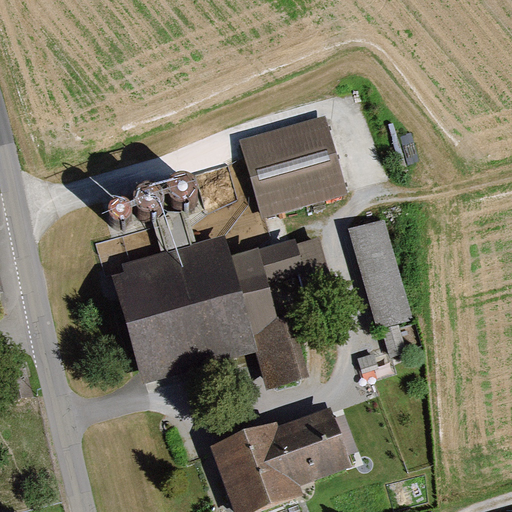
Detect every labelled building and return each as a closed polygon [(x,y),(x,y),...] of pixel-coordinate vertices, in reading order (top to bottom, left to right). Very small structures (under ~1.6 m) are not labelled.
[(244,146),(261,213),(342,193),(324,125),(244,146)] [(380,225),(351,234),(378,327),(408,319),(380,225)] [(111,276),(145,387),(257,353),(269,391),(305,381),(287,324),(272,328),(260,286),(300,274),(305,292),(330,284),(316,239),(229,266),(221,242),(111,276)] [(327,412),(212,453),(232,511),(256,511),(296,498),(293,488),(348,469),(327,412)] [(363,463),(347,414),(339,417),(354,466),(363,463)]
